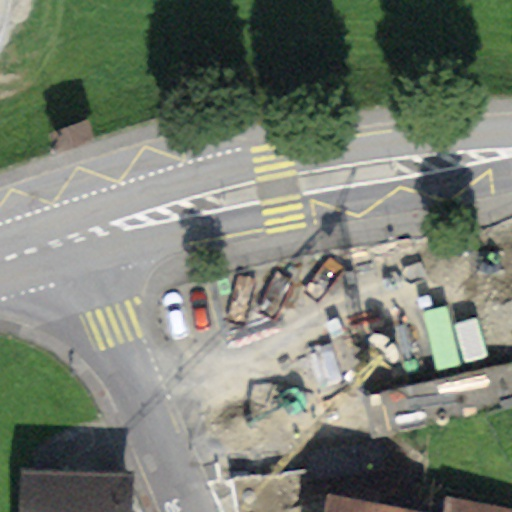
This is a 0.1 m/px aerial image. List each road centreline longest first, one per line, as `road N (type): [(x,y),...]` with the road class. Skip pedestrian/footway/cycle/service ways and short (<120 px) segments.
road 1 (primary): [(77,237),(277,188),(511,154)]
road 2 (residential): [(188,511),(107,328),(77,237)]
